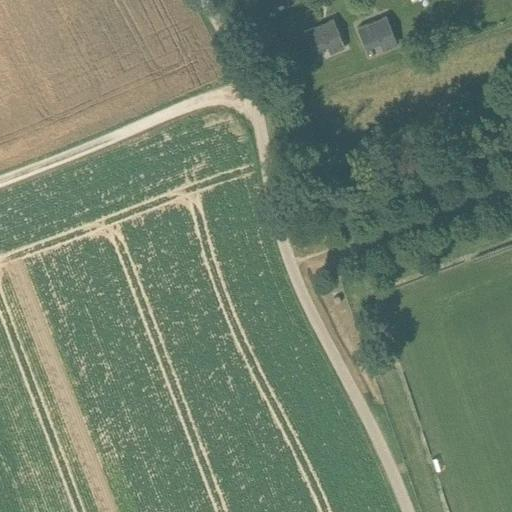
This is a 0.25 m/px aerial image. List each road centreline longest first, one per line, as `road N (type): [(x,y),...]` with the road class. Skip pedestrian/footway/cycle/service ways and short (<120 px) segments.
road 1 (unclassified): [(407,511),(296,283),(255,110),(205,0)]
road 2 (track): [(247,86),(0,183)]
